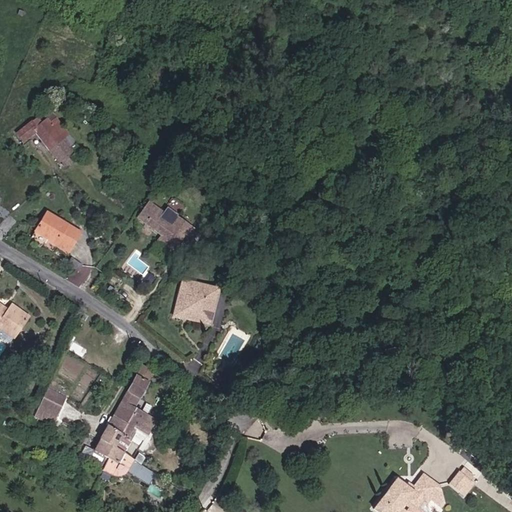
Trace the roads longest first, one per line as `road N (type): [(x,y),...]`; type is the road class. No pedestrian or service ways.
road 1 (track): [(511,169),(494,194),(475,260),(438,308),(332,380),(239,420)]
road 2 (residential): [(0,245),(126,327),(239,420)]
